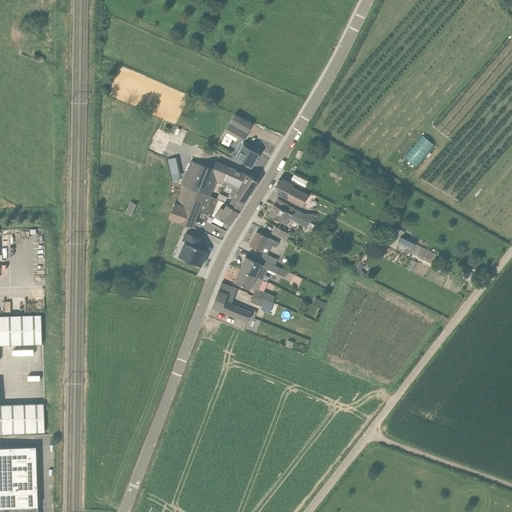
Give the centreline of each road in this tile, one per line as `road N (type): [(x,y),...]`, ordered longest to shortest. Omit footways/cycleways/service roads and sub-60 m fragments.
road 1 (unclassified): [(125,511),(212,274),(364,0)]
road 2 (unclassified): [(369,435),(511,255)]
road 3 (unclassified): [(511,488),(369,435)]
